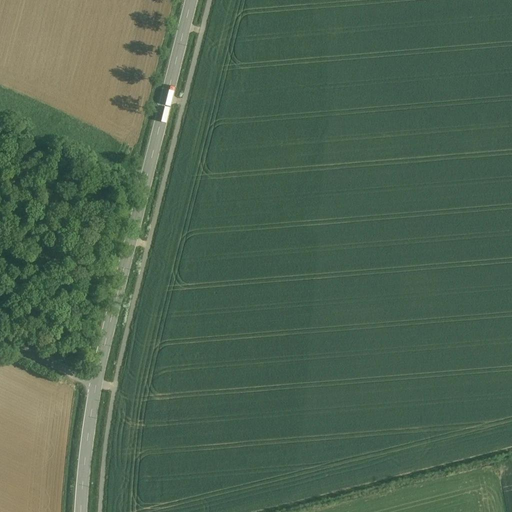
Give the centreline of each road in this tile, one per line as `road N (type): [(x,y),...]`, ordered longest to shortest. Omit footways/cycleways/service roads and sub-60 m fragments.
road 1 (secondary): [(191,0),(95,383)]
road 2 (secondary): [(95,383),(81,511)]
